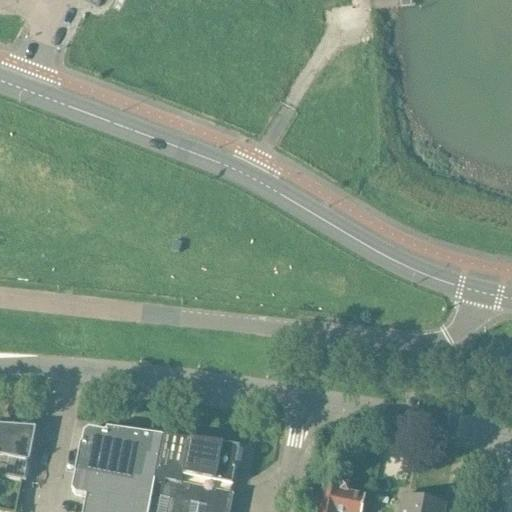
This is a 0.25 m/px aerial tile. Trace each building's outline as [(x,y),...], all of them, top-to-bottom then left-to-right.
[(179,255),(182,245),(174,242),(171,252),(179,255)] [(0,478),(25,484),(35,430),(0,427),(0,478)] [(148,511),(153,491),(164,439),(106,431),(105,434),(88,431),(83,435),(81,446),(80,446),(74,475),(75,475),(71,491),(75,496),(86,499),(83,511),(148,511)] [(230,511),(242,450),(190,442),(164,439),(153,491),(148,511),(230,511)] [(362,511),(365,498),(347,494),(348,489),(342,487),(343,485),(340,485),(341,483),(326,480),(326,482),(323,481),(320,499),(316,499),(314,510),(318,510),(317,511),(362,511)] [(443,511),(445,506),(402,498),(399,511),(443,511)]
